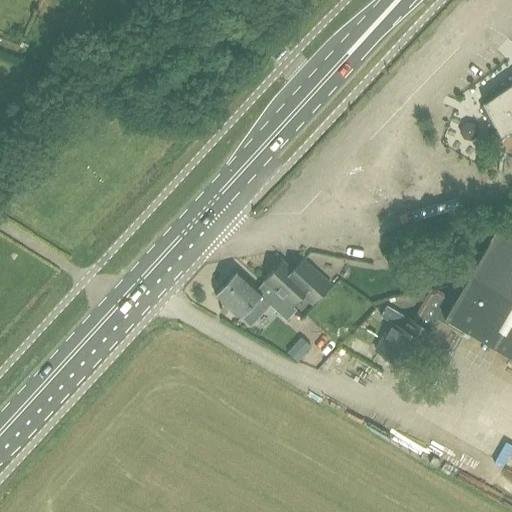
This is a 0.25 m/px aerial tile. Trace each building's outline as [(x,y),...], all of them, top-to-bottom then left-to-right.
[(511,85),(486,103),(496,130),(485,142),(493,146),(489,154),(499,160),(503,152),(511,157),(511,155),(511,85)] [(511,238),(496,230),(461,290),(454,286),(435,318),(464,336),(466,332),(511,359),(511,238)] [(283,263),(267,281),(294,306),(303,296),(314,305),(331,285),(314,271),(304,282),(283,263)] [(297,310),(294,306),(267,281),(257,292),(236,273),(215,297),(241,320),(243,317),(252,326),(272,305),(288,320),(297,310)] [(392,324),(376,351),(404,368),(420,341),(427,346),(434,334),(407,318),(401,329),(392,324)]
